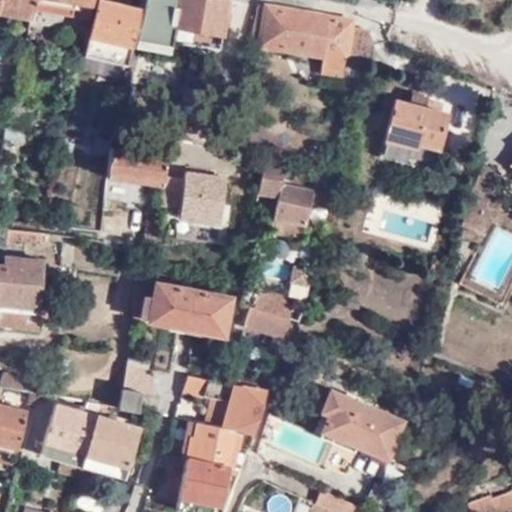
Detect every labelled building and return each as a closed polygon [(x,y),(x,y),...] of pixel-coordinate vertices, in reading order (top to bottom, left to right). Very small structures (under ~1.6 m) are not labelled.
[(34,0),(0,0),(0,6),(32,14),(34,0)] [(91,20),(95,0),(45,0),(50,1),(48,13),(91,20)] [(218,52),(229,0),(147,0),(137,48),(170,54),(172,44),(218,52)] [(128,66),(141,9),(100,1),(87,56),(128,66)] [(261,38),(267,5),(259,4),(256,18),(252,37),(261,38)] [(366,60),(369,39),(368,32),(352,28),(351,27),(351,21),(267,5),(261,38),(260,44),(324,55),(321,70),(343,74),(346,56),(366,60)] [(415,150),(417,144),(436,149),(445,115),(392,101),(382,140),(415,150)] [(12,103),(5,139),(20,142),(25,122),(21,121),(25,105),(12,103)] [(381,111),(365,106),(360,126),(375,132),(381,111)] [(84,143),(86,132),(68,130),(66,140),(84,143)] [(113,145),(114,136),(93,134),(92,144),(113,145)] [(163,186),(164,177),(168,154),(166,154),(168,144),(114,136),(113,145),(108,179),(163,186)] [(185,148),(181,165),(199,168),(202,151),(185,148)] [(260,192),(267,162),(265,161),(259,192),(260,192)] [(302,237),(312,188),(281,182),(285,165),(267,162),(260,192),(277,195),(270,231),(302,237)] [(475,211),(489,219),(501,195),(490,190),(498,173),(480,164),(465,198),(470,201),(457,225),(467,230),(475,211)] [(142,251),(152,253),(159,208),(149,206),(142,251)] [(481,237),(489,219),(475,211),(467,230),(481,237)] [(43,241),(43,232),(0,227),(0,246),(4,247),(6,238),(43,241)] [(2,263),(0,262),(0,323),(37,329),(39,313),(44,315),(46,313),(48,311),(47,307),(44,306),(39,306),(43,260),(4,256),(2,263)] [(279,295),(284,280),(264,274),(260,289),(279,295)] [(147,286),(137,284),(130,324),(141,326),(143,317),(150,318),(150,322),(224,335),(230,299),(159,287),(157,299),(145,297),(147,286)] [(280,348),(286,329),(289,318),(298,321),(305,302),(279,295),(260,289),(245,284),(241,302),(248,304),(244,323),(274,332),(270,344),(280,348)] [(139,358),(129,356),(127,365),(138,367),(139,358)] [(149,359),(139,358),(138,367),(148,368),(149,359)] [(138,367),(127,365),(125,377),(151,382),(153,370),(148,368),(138,367)] [(0,383),(0,385),(21,391),(24,377),(3,372),(0,383)] [(150,394),(151,382),(125,377),(122,388),(150,394)] [(237,384),(256,387),(256,382),(238,379),(237,384)] [(260,412),(267,389),(256,387),(237,384),(218,380),(214,396),(212,396),(204,423),(253,433),(260,412)] [(322,429),(388,458),(404,419),(332,388),(323,410),(330,414),(322,429)] [(36,407),(40,393),(33,392),(30,406),(36,407)] [(86,454),(97,415),(83,409),(84,406),(66,401),(65,406),(55,403),(41,453),(83,466),(86,454)] [(0,404),(0,456),(15,460),(27,410),(0,404)] [(110,417),(97,415),(86,454),(128,466),(140,427),(132,425),(134,420),(111,413),(110,417)] [(198,422),(188,419),(181,455),(187,457),(193,436),(195,436),(198,422)] [(248,449),(253,433),(204,423),(198,422),(195,436),(193,436),(187,457),(228,464),(227,466),(229,466),(231,467),(236,447),(248,449)] [(128,466),(86,454),(83,466),(125,478),(128,466)] [(195,511),(218,511),(229,466),(227,466),(228,464),(187,457),(183,472),(170,470),(166,488),(179,490),(176,508),(195,511)] [(464,492),(472,511),(499,511),(510,508),(505,494),(494,498),(488,483),(464,492)] [(314,502),(331,510),(335,511),(342,511),(347,500),(320,489),(314,502)] [(372,511),(373,511),(347,500),(342,511),(372,511)] [(329,511),(331,510),(314,502),(312,502),(307,511),(329,511)]
